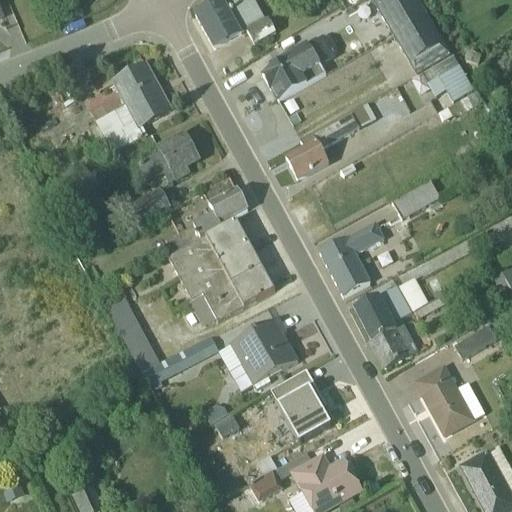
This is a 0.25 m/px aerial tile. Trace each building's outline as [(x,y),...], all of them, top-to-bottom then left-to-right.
[(228,0),(194,19),(214,53),(246,35),(254,50),(272,40),(250,0),(228,0)] [(335,0),(344,16),(366,3),(364,0),(335,0)] [(416,0),(371,0),(370,1),(415,76),(450,56),(416,0)] [(262,79),(277,106),(325,79),(320,70),(334,62),(336,55),(328,44),(323,42),(308,50),(306,46),(268,68),(271,74),(262,79)] [(472,92),(453,60),(430,74),(449,105),(472,92)] [(172,116),(145,68),(112,86),(126,111),(96,127),(113,159),(146,141),(142,133),(172,116)] [(284,166),(296,186),(328,168),(321,156),(357,136),(349,120),(302,147),(306,154),(284,166)] [(185,141),(135,166),(145,187),(162,178),(168,190),(189,179),(186,172),(198,166),(185,141)] [(165,246),(172,258),(221,231),(219,229),(245,214),(229,184),(203,198),(214,219),(165,246)] [(439,203),(428,184),(390,205),(400,224),(439,203)] [(133,230),(169,212),(159,193),(123,211),(133,230)] [(273,298),(235,226),(167,262),(191,306),(187,308),(200,331),(215,323),(217,327),(273,298)] [(319,258),(342,301),(367,288),(353,262),(382,247),(373,229),(319,258)] [(350,317),(367,349),(394,334),(391,328),(427,308),(413,283),(350,317)] [(152,391),(217,357),(209,341),(159,367),(125,301),(110,309),(152,391)] [(453,347),(464,365),(511,337),(511,324),(507,316),(453,347)] [(277,323),(217,357),(239,396),(251,389),(254,394),(268,386),(267,383),(296,366),(282,340),(285,338),(277,323)] [(409,362),(394,334),(367,349),(382,376),(409,362)] [(445,371),(415,388),(446,441),(475,424),(445,371)] [(327,415),(305,378),(269,399),(278,415),(276,417),(298,455),(332,435),(322,418),(327,415)] [(259,425),(251,411),(238,418),(246,432),(259,425)] [(511,511),(511,480),(497,453),(459,474),(480,511),(511,511)] [(305,460),(251,491),(260,507),(295,487),(309,511),(335,511),(363,496),(344,462),(327,472),(319,459),(308,465),(305,460)] [(83,485),(68,491),(76,511),(89,511),(93,511),(83,485)]
